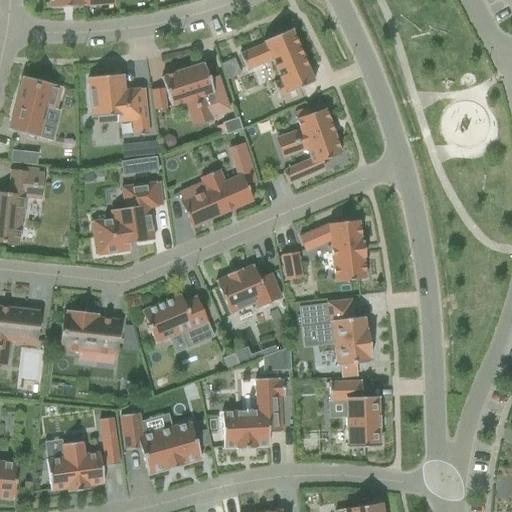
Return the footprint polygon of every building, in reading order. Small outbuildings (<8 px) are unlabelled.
[(48,0),(49,9),(99,6),(98,0),(48,0)] [(240,54),(238,55),(246,72),(247,71),(248,70),(263,63),(264,64),(265,63),(264,63),(271,60),(280,81),(274,84),(273,83),(272,84),(278,98),(280,98),(279,97),(313,82),(313,81),(312,82),(290,31),(291,31),(290,30),(262,42),(263,43),(264,44),(240,55),(240,54)] [(220,65),(227,80),(239,75),(233,59),(220,65)] [(209,117),(228,111),(217,77),(208,80),(203,64),(160,78),(170,107),(184,102),(187,110),(205,104),(209,117)] [(143,89),(123,91),(122,75),(87,78),(90,118),(115,116),(116,123),(131,121),(132,136),(147,135),(143,89)] [(54,111),(60,88),(21,78),(7,131),(37,139),(45,109),(54,111)] [(310,160),(282,172),(287,184),(324,168),(321,161),(340,155),(324,109),(308,115),(306,109),(293,113),(295,119),(299,131),(291,134),(298,152),(306,150),(310,160)] [(225,135),(241,130),(237,118),(221,123),(225,135)] [(10,160),(36,163),(37,153),(11,150),(10,160)] [(156,156),(120,158),(121,173),(156,172),(156,156)] [(179,202),(190,228),(251,201),(245,186),(255,183),(248,160),(233,165),(237,177),(223,183),(218,171),(211,174),(210,173),(206,175),(207,176),(199,179),(201,183),(178,193),(181,201),(179,202)] [(0,243),(17,245),(20,218),(22,218),(26,185),(41,187),(43,174),(37,173),(37,170),(18,168),(18,171),(9,171),(7,194),(0,193),(0,243)] [(90,222),(95,256),(129,251),(128,244),(152,241),(148,208),(161,206),(158,183),(120,188),(123,209),(110,211),(111,219),(90,222)] [(357,221),(327,225),(334,283),(364,279),(362,259),(364,258),(362,241),(360,242),(357,221)] [(296,253),(280,256),(284,281),(301,278),(296,253)] [(225,277),(214,281),(229,314),(254,304),(256,308),(280,298),(269,274),(257,279),(252,265),(240,270),(240,269),(225,275),(225,277)] [(182,302),(179,295),(175,297),(176,299),(169,302),(168,300),(140,312),(146,326),(145,326),(147,330),(148,329),(154,343),(180,332),(187,348),(212,337),(195,297),(182,302)] [(327,305),(298,308),(300,328),(316,326),(318,346),(333,344),(335,367),(339,366),(355,364),(367,363),(367,359),(369,359),(366,330),(363,330),(362,318),(351,319),(349,301),(327,304),(327,305)] [(0,349),(7,350),(8,341),(35,344),(38,312),(0,307),(0,349)] [(76,360),(95,363),(97,348),(113,350),(113,355),(112,355),(112,356),(114,356),(118,321),(96,319),(97,315),(65,311),(65,315),(62,315),(58,350),(77,352),(76,360)] [(288,348),(277,352),(277,371),(289,370),(288,348)] [(226,370),(238,366),(233,354),(222,359),(226,370)] [(355,364),(339,366),(340,378),(356,377),(355,364)] [(235,448),(235,450),(255,449),(255,447),(267,446),(267,433),(281,433),(279,397),(283,397),(282,381),(278,381),(277,379),(253,380),(255,411),(249,411),(249,410),(244,410),(244,412),(220,413),(222,449),(235,448)] [(360,382),(328,383),(329,402),(345,401),(347,448),(379,447),(378,428),(379,428),(378,416),(377,397),(361,398),(360,382)] [(139,449),(146,475),(166,469),(166,470),(170,469),(169,468),(177,466),(177,467),(180,466),(180,465),(200,459),(189,423),(140,437),(137,414),(119,416),(124,451),(139,449)] [(197,433),(201,446),(209,444),(205,430),(197,433)] [(66,490),(67,493),(87,490),(87,487),(103,485),(100,465),(104,464),(104,467),(118,465),(114,437),(101,438),(103,455),(99,456),(98,453),(83,455),(81,442),(60,445),(62,458),(45,460),(49,492),(66,490)] [(0,498),(12,500),(16,465),(0,463),(0,498)]
